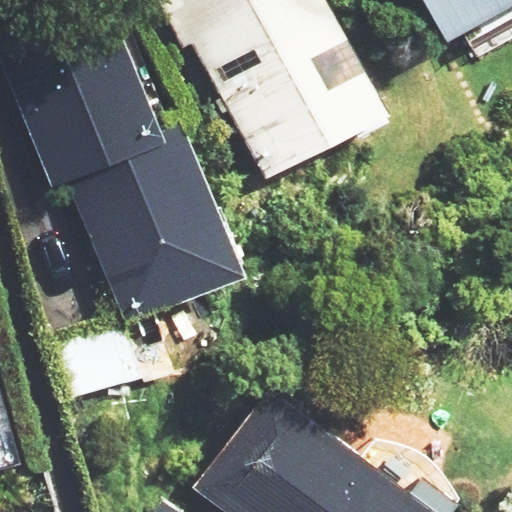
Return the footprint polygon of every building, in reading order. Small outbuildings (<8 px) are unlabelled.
[(167,112),(148,119),(101,0),(98,0),(0,38),(0,85),(39,186),(58,179),(113,319),(230,273),(167,112)] [(166,0),(248,168),(369,110),(316,0),(166,0)] [(511,9),(511,0),(404,0),(431,51),(511,9)] [(110,316),(44,334),(61,397),(127,380),(110,316)] [(428,511),(252,385),(182,482),(223,511),(428,511)] [(179,511),(148,493),(136,511),(179,511)]
